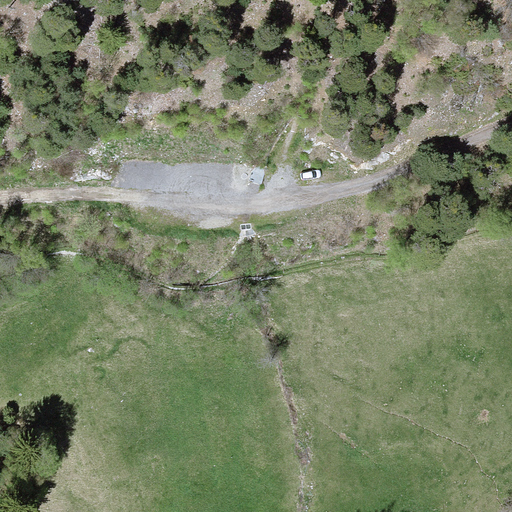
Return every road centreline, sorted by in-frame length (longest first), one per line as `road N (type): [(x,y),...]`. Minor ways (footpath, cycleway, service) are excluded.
road 1 (track): [(271,201),(216,207),(112,196),(0,200)]
road 2 (track): [(511,120),(408,167),(271,201)]
